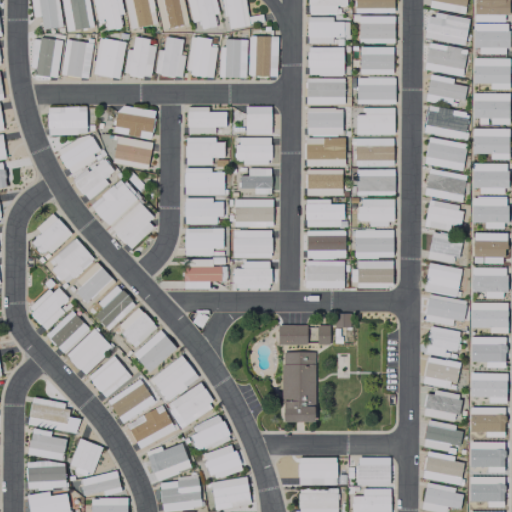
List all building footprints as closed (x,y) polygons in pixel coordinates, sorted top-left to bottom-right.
[(56,0),(60,28),(40,31),(38,18),(32,18),(29,0),(56,0)] [(86,0),(91,27),(65,32),(59,0),(86,0)] [(118,0),(121,16),(117,16),(120,29),(105,32),(102,19),(95,20),(90,0),(118,0)] [(150,0),(155,24),(129,29),(123,0),(150,0)] [(181,0),(187,24),(161,30),(154,0),(181,0)] [(210,0),(215,19),(195,23),(191,22),(185,0),(210,0)] [(240,0),(244,22),(226,25),(224,12),(219,13),(216,0),(240,0)] [(341,0),(341,1),(332,1),(332,9),(303,9),(303,0),(341,0)] [(389,0),(389,9),(350,9),(350,0),(389,0)] [(461,0),(460,11),(425,5),(425,0),(461,0)] [(506,0),(506,8),(470,8),(470,0),(506,0)] [(429,9),(465,16),(460,43),(420,35),(423,11),(429,12),(429,9)] [(390,13),(390,40),(354,39),(354,12),(390,13)] [(344,18),(344,33),(328,33),(328,40),(303,40),(303,13),(328,14),(328,18),(344,18)] [(505,29),(505,45),(470,45),(470,29),(505,29)] [(273,34),(270,73),(244,71),(246,32),(273,34)] [(242,36),(240,74),(214,73),(215,43),(219,43),(219,35),(242,36)] [(154,48),(148,78),(121,74),(125,50),(130,51),(133,38),(147,40),(146,46),(154,48)] [(180,41),(178,57),(183,57),(179,79),(152,74),(156,51),(162,52),(163,38),(180,41)] [(207,40),(203,75),(184,72),(189,38),(207,40)] [(59,41),(55,79),(33,76),(34,68),(28,68),(31,40),(36,41),(37,39),(59,41)] [(124,44),(117,80),(90,75),(97,39),(124,44)] [(463,47),(458,73),(419,65),(423,39),(463,47)] [(92,44),(87,79),(58,76),(64,41),(92,44)] [(339,43),(339,71),(303,71),(303,43),(339,43)] [(388,44),(388,71),(355,71),(355,44),(388,44)] [(505,64),(505,80),(470,80),(470,64),(505,64)] [(461,83),(458,98),(447,95),(445,101),(421,96),(425,70),(448,75),(447,80),(461,83)] [(340,75),(340,102),(301,101),(301,75),(340,75)] [(390,75),(390,101),(351,100),(351,75),(390,75)] [(505,98),(505,114),(469,114),(469,98),(505,98)] [(464,113),(460,137),(419,129),(424,101),(461,108),(460,112),(464,113)] [(266,103),(266,131),(239,130),(240,102),(266,103)] [(220,108),(221,123),(209,123),(209,131),(185,131),(185,108),(193,109),(193,103),(201,103),(201,108),(220,108)] [(337,105),(337,131),(302,131),(302,104),(337,105)] [(389,105),(389,131),(351,131),(351,104),(389,105)] [(84,134),(47,135),(46,109),(83,108),(84,134)] [(153,112),(149,138),(112,133),(115,113),(121,108),(153,112)] [(218,138),(218,154),(206,154),(206,161),(184,161),(184,133),(209,133),(209,138),(218,138)] [(463,139),(457,167),(418,161),(423,133),(463,139)] [(265,134),(265,157),(263,156),(262,162),(238,161),(238,156),(230,156),(230,141),(233,141),(233,134),(265,134)] [(504,135),(504,151),(469,150),(469,134),(504,135)] [(340,135),(340,163),(301,162),(301,135),(340,135)] [(389,135),(389,163),(350,162),(350,135),(389,135)] [(95,161),(71,176),(57,154),(86,136),(97,151),(91,155),(95,161)] [(150,144),(145,170),(110,164),(115,138),(150,144)] [(112,172),(102,180),(106,185),(86,201),(70,181),(84,170),(86,173),(102,161),(112,172)] [(218,169),(218,191),(182,191),(182,164),(205,165),(205,169),(218,169)] [(266,165),(266,190),(248,190),(248,185),(234,185),(235,172),(243,172),(243,165),(266,165)] [(461,173),(458,197),(419,189),(423,165),(461,173)] [(336,166),(336,192),(300,192),(300,166),(336,166)] [(389,166),(389,192),(351,192),(351,166),(389,166)] [(503,168),(503,184),(468,184),(468,168),(503,168)] [(134,200),(106,226),(88,207),(117,181),(134,200)] [(217,199),(217,213),(212,213),(212,221),(182,221),(182,195),(206,195),(206,199),(217,199)] [(268,196),(267,223),(228,223),(228,196),(268,196)] [(338,201),(338,216),(335,216),(335,223),(301,223),(301,196),(324,196),(324,200),(338,201)] [(389,197),(389,218),(383,218),(383,223),(352,223),(353,202),(356,202),(356,196),(389,197)] [(459,209),(456,224),(445,222),(444,227),(419,222),(424,197),(454,203),(453,208),(459,209)] [(150,228),(128,250),(110,230),(137,204),(151,218),(146,223),(150,228)] [(504,204),(504,220),(469,219),(469,204),(504,204)] [(69,235),(49,255),(45,251),(40,256),(28,244),(38,234),(34,230),(49,215),(69,235)] [(218,225),(218,244),(208,244),(208,253),(182,252),(183,225),(218,225)] [(388,226),(387,253),(349,253),(349,226),(388,226)] [(265,227),(265,254),(226,254),(227,227),(265,227)] [(340,227),(340,255),(300,254),(300,227),(340,227)] [(458,240),(455,254),(448,252),(446,260),(422,255),(428,229),(446,233),(445,237),(458,240)] [(504,239),(504,254),(469,254),(469,238),(504,239)] [(91,260),(65,284),(62,280),(59,283),(49,272),(55,266),(50,260),(73,240),(91,260)] [(217,262),(217,278),(203,277),(203,286),(181,286),(181,255),(207,256),(207,262),(217,262)] [(338,257),(338,285),(300,284),(300,257),(338,257)] [(264,258),(263,285),(230,285),(230,279),(226,279),(226,264),(238,265),(238,258),(264,258)] [(388,258),(388,282),(383,282),(383,285),(352,285),(352,258),(388,258)] [(456,266),(451,292),(419,286),(423,260),(456,266)] [(113,283),(95,300),(92,297),(84,305),(73,292),(79,287),(74,282),(94,263),(113,283)] [(504,273),(504,289),(468,288),(468,273),(504,273)] [(133,306),(105,332),(92,317),(101,309),(96,303),(114,287),(133,306)] [(55,289),(66,301),(57,309),(62,314),(43,331),(29,315),(26,310),(47,291),(50,295),(55,289)] [(462,298),(458,318),(448,316),(447,321),(419,316),(424,291),(462,298)] [(505,304),(505,329),(469,328),(469,304),(505,304)] [(154,328),(133,349),(119,334),(121,332),(117,327),(136,309),(154,328)] [(346,324),(330,324),(330,311),(345,311),(346,324)] [(86,330),(62,355),(43,336),(69,312),(86,330)] [(302,322),(302,342),(274,342),(274,322),(302,322)] [(325,323),(325,342),(313,342),(313,323),(325,323)] [(455,329),(452,349),(441,347),(440,352),(422,349),(426,324),(455,329)] [(110,350),(81,376),(63,356),(92,330),(110,350)] [(176,351),(150,375),(133,355),(158,331),(176,351)] [(309,350),(309,402),(307,402),(307,417),(277,417),(278,350),(309,350)] [(456,361),(453,381),(445,379),(444,386),(417,381),(422,354),(456,361)] [(128,378),(103,399),(86,379),(111,357),(128,378)] [(196,379),(165,403),(148,381),(179,357),(196,379)] [(467,397),(491,398),(490,403),(505,403),(505,374),(468,373),(467,397)] [(152,403),(120,424),(105,402),(137,381),(152,403)] [(215,407),(179,430),(167,412),(173,409),(168,403),(199,383),(215,407)] [(429,387),(454,392),(449,418),(419,411),(423,390),(428,391),(429,387)] [(76,420),(73,435),(24,426),(29,399),(63,405),(62,411),(67,412),(66,418),(76,420)] [(172,431),(137,450),(124,426),(159,406),(172,431)] [(225,437),(207,445),(205,441),(193,446),(187,431),(191,429),(189,425),(214,413),(225,437)] [(457,429),(454,443),(444,441),(442,448),(419,443),(424,417),(451,423),(450,427),(457,429)] [(64,441),(60,462),(26,456),(30,431),(49,434),(48,439),(64,441)] [(100,449),(89,475),(73,468),(72,471),(66,468),(77,440),(100,449)] [(226,443),(228,448),(231,447),(237,467),(206,477),(198,452),(226,443)] [(172,445),(174,451),(179,449),(185,463),(172,468),(175,474),(157,481),(155,473),(151,475),(146,462),(150,461),(148,455),(172,445)] [(459,461),(455,482),(417,475),(422,448),(450,453),(449,459),(459,461)] [(330,455),(331,482),(292,482),(292,454),(330,455)] [(385,455),(385,482),(351,482),(351,455),(385,455)] [(63,489),(25,491),(24,464),(47,463),(62,465),(63,489)] [(114,473),(119,493),(102,497),(101,493),(81,497),(77,481),(114,473)] [(246,502),(211,508),(206,479),(241,474),(246,502)] [(195,508),(160,511),(157,485),(176,483),(175,479),(191,477),(195,508)] [(459,493),(456,507),(442,504),(440,511),(415,506),(422,480),(450,486),(449,490),(459,493)] [(333,486),(332,511),(294,511),(294,485),(333,486)] [(385,485),(385,511),(347,511),(348,493),(357,493),(357,485),(385,485)] [(46,493),(47,498),(64,496),(67,511),(26,511),(24,497),(46,493)] [(124,499),(123,511),(91,511),(91,507),(97,507),(97,499),(124,499)]
